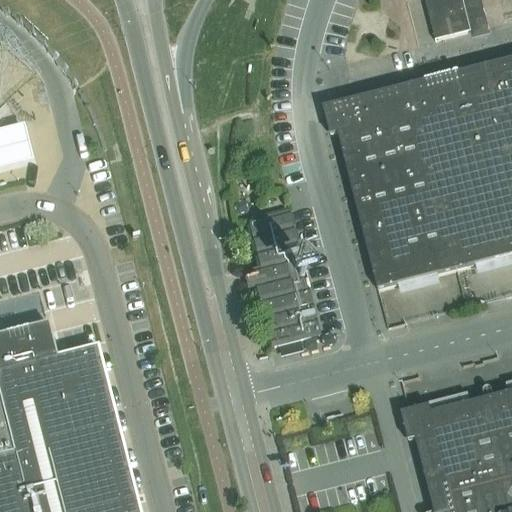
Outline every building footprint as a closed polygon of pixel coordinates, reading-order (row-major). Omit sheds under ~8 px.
[(424,0),(435,44),(470,35),(472,42),(491,38),(480,0),(424,0)] [(458,274),(511,260),(511,64),(426,86),(409,91),(411,98),(456,274),(457,274),(458,274)] [(380,294),(456,274),(411,98),(409,91),(324,112),(332,140),(339,138),(344,158),(353,195),(379,294),(380,294)] [(23,127),(0,133),(0,174),(33,166),(27,144),(23,127)] [(252,271),(272,349),(319,337),(304,282),(307,281),(301,260),(299,261),(286,213),(250,223),(261,269),(252,271)] [(0,511),(139,511),(134,490),(132,490),(123,453),(124,453),(116,420),(114,421),(97,352),(98,352),(97,350),(56,360),(48,326),(0,338),(0,511)] [(511,397),(503,400),(511,436),(511,397)] [(430,492),(511,470),(511,436),(503,400),(433,417),(431,411),(410,416),(402,418),(410,446),(417,444),(430,492)] [(511,511),(511,470),(430,492),(434,511),(511,511)]
